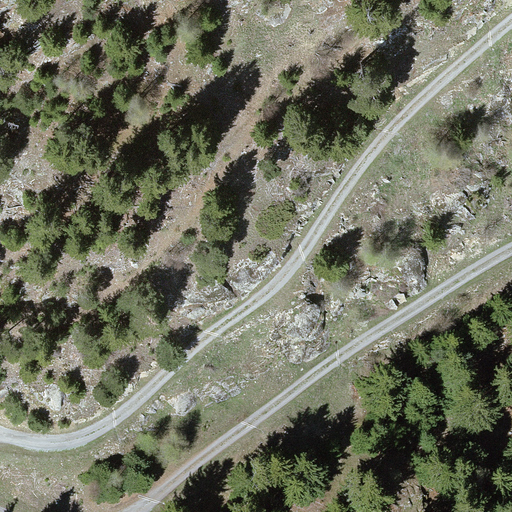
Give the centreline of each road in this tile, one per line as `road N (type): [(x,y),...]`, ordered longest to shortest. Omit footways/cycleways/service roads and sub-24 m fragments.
road 1 (track): [(0,437),(57,447),(126,422),(222,333),(292,284),(392,137),(511,32)]
road 2 (track): [(511,252),(365,344),(136,511)]
